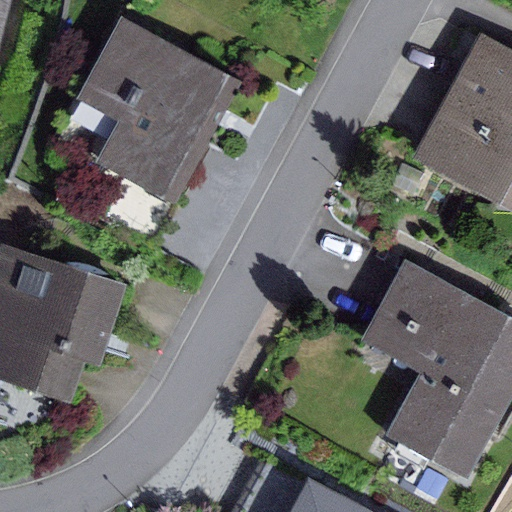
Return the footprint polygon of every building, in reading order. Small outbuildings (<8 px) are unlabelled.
[(0,0),(0,58),(1,59),(16,0),(0,0)] [(94,155),(170,201),(238,91),(127,23),(85,92),(120,113),(94,155)] [(511,211),(511,65),(479,47),(417,159),(511,211)] [(124,288),(12,248),(0,281),(0,372),(67,396),(83,351),(99,357),(124,288)] [(394,430),(462,466),(511,373),(511,326),(412,274),(377,339),(428,366),(394,430)] [(355,511),(315,490),(303,511),(355,511)]
